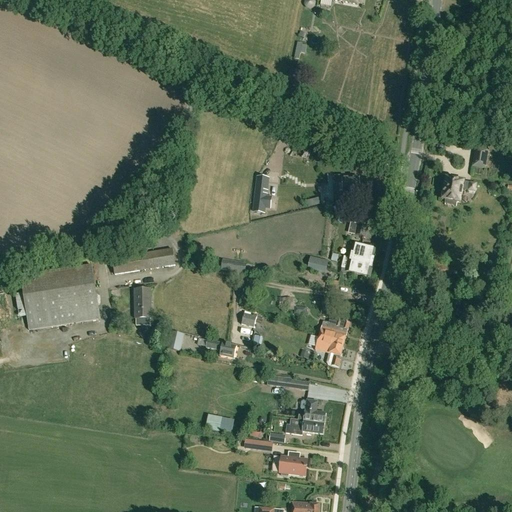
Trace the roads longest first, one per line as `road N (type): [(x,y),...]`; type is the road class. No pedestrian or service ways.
road 1 (unclassified): [(412,176),(23,0)]
road 2 (tertiary): [(348,511),(371,348),(412,176)]
road 3 (tertiary): [(412,176),(436,0)]
road 4 (track): [(371,348),(511,364)]
